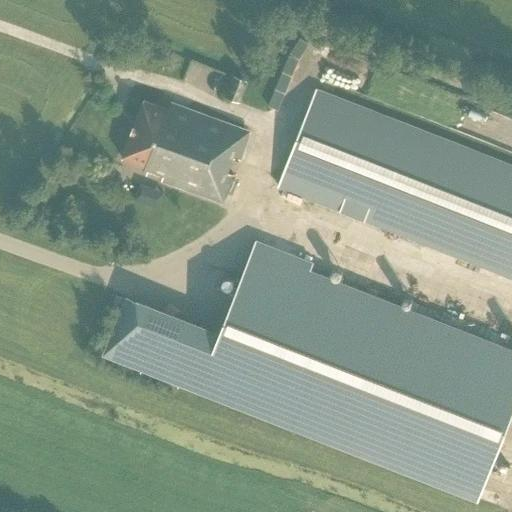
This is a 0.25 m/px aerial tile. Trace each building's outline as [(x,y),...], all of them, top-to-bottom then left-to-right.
[(248,81),(233,76),(225,98),(239,104),(248,81)] [(511,165),(314,89),(311,97),(277,186),(511,276),(511,165)] [(161,180),(222,201),(231,174),(227,173),(233,158),(237,159),(246,132),(170,104),(168,109),(142,100),(121,159),(145,168),(143,173),(147,175),(149,170),(163,175),(161,180)] [(137,182),(131,192),(151,204),(157,194),(137,182)] [(126,295),(102,355),(477,501),(511,412),(511,349),(311,270),(314,262),(256,240),(220,331),(126,295)]
